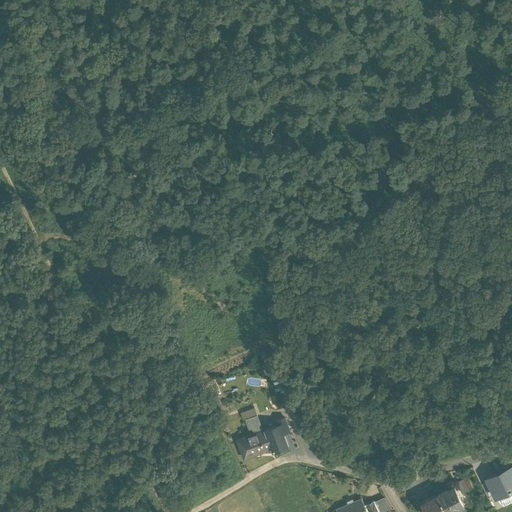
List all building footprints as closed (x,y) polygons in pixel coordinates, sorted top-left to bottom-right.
[(282,393),(276,396),(280,406),(287,403),(282,393)] [(254,407),(241,411),(244,419),(246,418),(257,414),(254,407)] [(257,414),(246,418),(250,428),(261,424),(257,414)] [(290,430),(285,416),(277,419),(279,424),(280,424),(283,432),(290,430)] [(261,424),(250,428),(252,434),(263,430),(262,430),(263,430),(261,424)] [(279,424),(266,429),(273,447),(274,450),(288,445),(283,432),(280,424),(279,424)] [(252,434),(238,439),(244,457),(273,447),(266,429),(263,430),(262,430),(263,430),(252,434)] [(496,496),(511,488),(511,464),(486,477),(496,496)] [(469,490),(463,478),(457,482),(462,493),(469,490)] [(454,485),(438,493),(448,511),(464,504),(454,485)] [(438,493),(422,501),(427,511),(447,511),(448,511),(438,493)] [(376,501),(380,511),(382,511),(392,508),(386,497),(376,501)] [(362,498),(349,504),(349,503),(337,508),(338,511),(368,511),(365,504),(362,498)] [(375,500),(365,504),(368,511),(380,511),(376,501),(375,500)]
